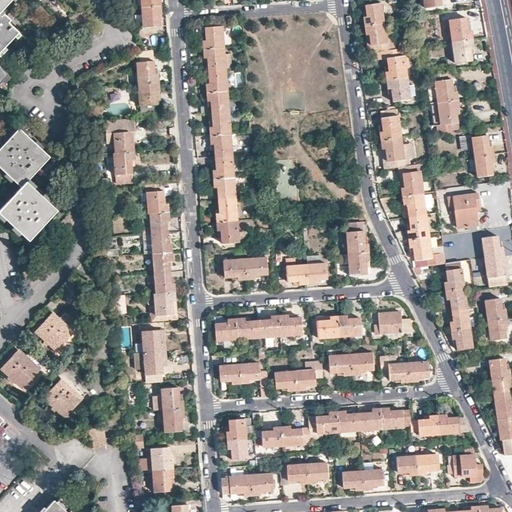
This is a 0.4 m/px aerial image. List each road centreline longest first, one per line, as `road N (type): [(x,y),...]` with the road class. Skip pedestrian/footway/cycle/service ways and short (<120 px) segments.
road 1 (residential): [(179,19),(175,51),(200,304)]
road 2 (residential): [(341,7),(368,200),(405,281)]
road 3 (residential): [(50,98),(62,116),(83,239),(76,259),(9,328)]
road 4 (residential): [(244,511),(507,491)]
road 5 (residential): [(205,408),(456,383)]
road 6 (residential): [(200,304),(405,281)]
road 7 (residential): [(179,19),(341,7)]
road 8 (residential): [(95,0),(115,39),(45,77)]
